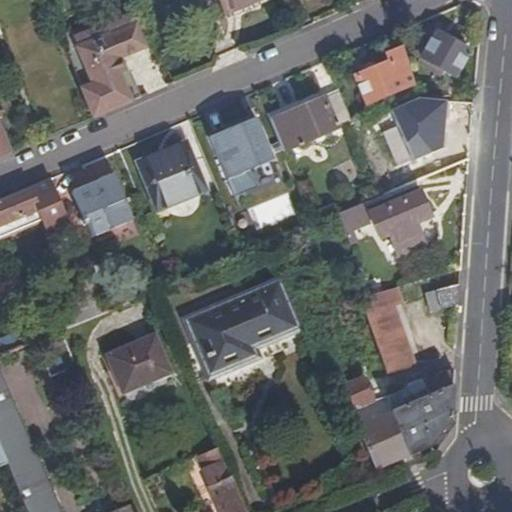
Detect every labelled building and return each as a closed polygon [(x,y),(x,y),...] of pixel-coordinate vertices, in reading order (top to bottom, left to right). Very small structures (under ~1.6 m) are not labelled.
[(96,83),(83,88),(95,117),(104,113),(142,97),(130,69),(121,73),(115,60),(146,46),(138,26),(113,37),(113,36),(82,49),(96,83)] [(440,28),(437,33),(456,44),(459,39),(440,28)] [(444,71),(455,77),(469,51),(456,44),(437,33),(434,38),(423,32),(411,53),(422,59),(444,71)] [(389,61),(354,76),(366,104),(401,88),(414,83),(404,50),(403,47),(387,54),(389,61)] [(444,71),(422,59),(419,65),(441,77),(444,71)] [(308,105),(271,122),(284,152),(337,129),(334,122),(350,115),(339,92),(308,105)] [(305,99),(268,114),(271,122),(308,105),(305,99)] [(448,103),(419,100),(414,153),(443,155),(448,103)] [(0,156),(2,156),(14,151),(1,118),(5,117),(0,105),(0,156)] [(238,126),(212,137),(229,178),(274,159),(256,119),(238,126)] [(212,137),(238,126),(236,121),(210,132),(212,137)] [(158,209),(194,193),(185,170),(190,154),(185,144),(139,164),(158,209)] [(185,170),(194,193),(205,189),(190,154),(185,170)] [(112,228),(133,219),(125,202),(128,201),(127,198),(124,199),(114,175),(73,191),(92,237),(112,228)] [(64,210),(51,179),(0,200),(0,225),(10,221),(15,232),(44,219),(53,242),(74,233),(64,210)] [(380,212),(389,232),(401,228),(410,249),(436,239),(427,217),(439,212),(430,191),(380,212)] [(363,204),(339,214),(346,232),(370,221),(363,204)] [(133,219),(112,228),(116,235),(136,226),(133,219)] [(10,221),(0,225),(0,238),(15,232),(10,221)] [(276,230),(280,239),(297,232),(293,223),(276,230)] [(61,284),(78,324),(87,321),(91,319),(108,312),(101,297),(90,272),(61,284)] [(254,349),(302,329),(282,281),(188,321),(197,344),(205,341),(210,354),(207,355),(210,362),(213,361),(218,374),(258,358),(254,349)] [(460,297),(461,285),(437,292),(437,293),(443,310),(459,305),(460,297)] [(364,311),(381,357),(388,374),(405,368),(385,308),(397,304),(393,290),(369,297),(373,308),(364,311)] [(432,313),(443,310),(437,293),(427,296),(432,313)] [(5,337),(10,353),(28,345),(22,331),(5,337)] [(36,342),(51,379),(77,368),(62,331),(43,339),(36,342)] [(170,373),(154,335),(107,355),(122,393),(170,373)] [(451,418),(454,371),(422,380),(422,379),(408,385),(409,388),(390,396),(392,411),(392,413),(410,455),(431,447),(432,446),(451,418)] [(29,511),(57,511),(0,374),(0,443),(8,463),(29,511)] [(363,377),(341,387),(358,427),(380,418),(392,413),(392,411),(380,417),(363,377)] [(380,418),(358,427),(376,470),(388,465),(410,455),(392,413),(380,418)] [(0,466),(8,463),(0,443),(0,466)] [(210,486),(220,511),(245,511),(219,449),(199,457),(211,486),(210,486)]
